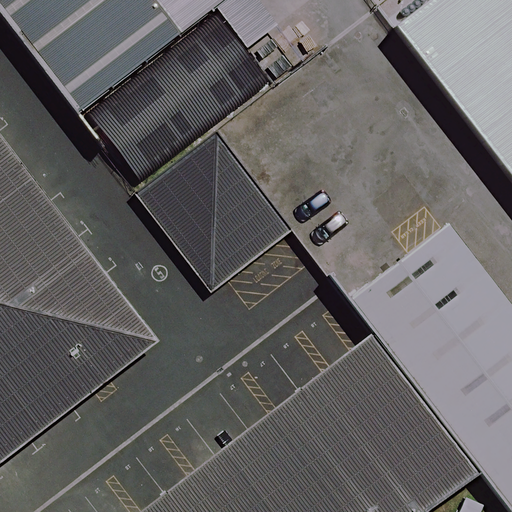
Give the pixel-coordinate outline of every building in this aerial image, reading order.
[(0,0),(0,55),(55,126),(219,0),(0,0)] [(511,5),(508,0),(365,0),(342,18),(511,238),(511,5)] [(145,187),(163,212),(230,163),(212,138),(145,187)] [(511,511),(511,368),(414,242),(312,319),(461,511),(511,511)] [(279,511),(344,463),(268,365),(204,415),(278,511),(279,511)] [(97,511),(152,511),(135,486),(97,511)]
